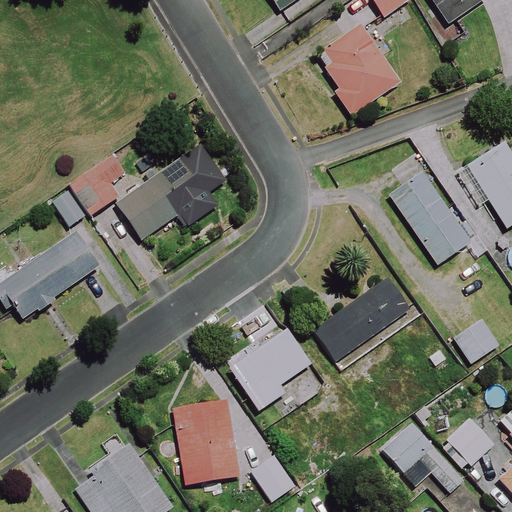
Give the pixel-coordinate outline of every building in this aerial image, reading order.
[(268,0),(278,14),(299,0),(268,0)] [(409,2),(407,0),(367,0),(382,21),(409,2)] [(426,0),(445,28),(483,3),(480,0),(426,0)] [(398,85),(358,29),(315,59),(337,91),(332,94),(349,119),(398,85)] [(511,226),(511,160),(504,146),(467,168),(504,231),(511,226)] [(109,157),(66,188),(88,219),(116,199),(107,186),(122,176),(109,157)] [(212,211),(180,163),(115,206),(140,242),(174,220),(182,231),(212,211)] [(457,229),(454,224),(460,220),(452,208),(446,213),(420,176),(387,198),(435,268),(475,241),(464,225),(457,229)] [(82,219),(66,194),(51,204),(68,229),(82,219)] [(72,235),(0,285),(0,303),(6,311),(10,308),(21,323),(37,312),(39,315),(53,304),(51,302),(96,270),(72,235)] [(405,314),(382,282),(311,333),(334,365),(405,314)] [(495,348),(478,323),(452,340),(469,366),(495,348)] [(308,367),(284,333),(228,371),(257,413),(282,396),(277,388),(308,367)] [(238,478),(224,403),(171,412),(185,488),(238,478)] [(298,413),(264,437),(272,450),(279,445),(292,465),(320,446),(316,440),(338,428),(325,403),(301,417),(298,413)] [(491,448),(467,422),(439,447),(462,473),(491,448)] [(461,483),(407,423),(378,449),(413,488),(430,473),(449,494),(461,483)] [(511,432),(507,437),(511,442),(511,466),(496,481),(511,498),(511,432)] [(167,511),(170,510),(128,447),(91,472),(93,476),(74,490),(88,511),(167,511)] [(293,489),(272,459),(250,474),(270,504),(293,489)]
